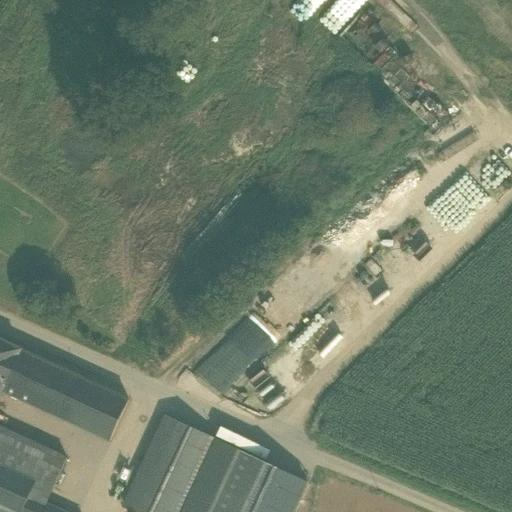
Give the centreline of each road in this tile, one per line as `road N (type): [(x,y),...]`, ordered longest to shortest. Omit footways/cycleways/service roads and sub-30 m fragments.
road 1 (unclassified): [(457,511),(0,309)]
road 2 (track): [(268,429),(511,196)]
